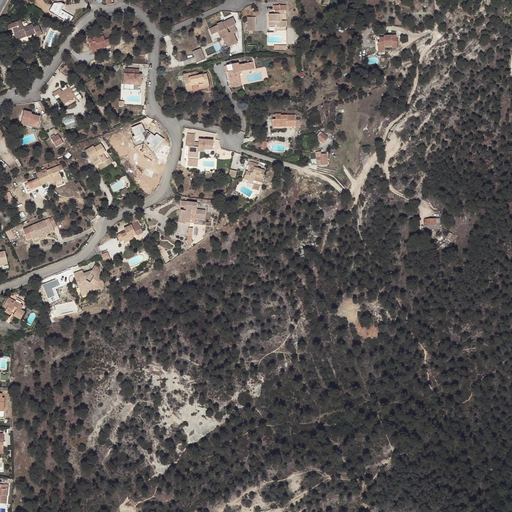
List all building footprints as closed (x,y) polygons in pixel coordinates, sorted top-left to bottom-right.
[(282,26),(282,19),(280,19),(280,13),(284,13),(283,8),(273,8),(273,12),(268,12),(269,24),(276,24),(276,26),(282,26)] [(247,15),(247,29),(256,29),(256,15),(247,15)] [(210,26),(204,29),(207,36),(213,34),(220,49),(232,44),(228,34),(230,33),(227,26),(228,25),(226,18),(215,23),(215,22),(209,24),(210,26)] [(20,22),(7,29),(8,33),(12,31),(17,42),(26,37),(26,38),(37,32),(38,35),(44,32),(39,23),(33,26),(32,23),(23,27),(20,22)] [(92,35),(86,36),(88,47),(95,46),(95,47),(109,44),(107,37),(103,38),(102,33),(97,34),(98,36),(93,37),(92,35)] [(380,39),(375,39),(374,50),(375,50),(381,50),(381,48),(388,48),(388,50),(393,50),(393,37),(380,37),(380,39)] [(196,55),(188,58),(192,67),(200,63),(196,55)] [(245,70),(244,62),(236,64),(235,62),(220,65),(221,72),(224,72),(226,83),(237,81),(235,72),(245,70)] [(140,73),(140,68),(124,68),(124,84),(142,84),(142,74),(140,73)] [(179,74),(182,87),(188,86),(187,82),(194,81),(195,86),(205,85),(203,73),(194,74),(193,71),(179,74)] [(73,86),(69,89),(75,98),(77,100),(80,98),(73,86)] [(75,98),(69,89),(62,93),(60,90),(53,94),(55,98),(58,97),(64,105),(75,98)] [(31,115),(24,114),(21,127),(37,130),(39,119),(30,117),(31,115)] [(290,134),(293,124),(280,121),(280,120),(274,118),(273,123),(270,122),(269,127),(278,129),(277,131),(290,134)] [(148,124),(144,121),(136,132),(140,135),(142,133),(153,141),(159,134),(147,126),(148,124)] [(326,137),(320,132),(316,137),(322,142),(326,137)] [(56,147),(64,143),(59,133),(51,137),(56,147)] [(211,152),(213,143),(198,141),(197,146),(194,146),(195,137),(187,135),(185,148),(187,148),(187,158),(196,159),(197,150),(211,152)] [(105,154),(99,145),(93,149),(92,148),(84,153),(92,166),(94,169),(96,167),(99,173),(111,165),(108,160),(106,161),(101,164),(97,159),(102,156),(105,154)] [(321,164),(326,163),(325,153),(323,153),(317,154),(317,156),(312,156),(314,165),(316,164),(321,164)] [(97,159),(101,164),(106,161),(102,156),(97,159)] [(0,167),(6,174),(11,169),(2,159),(0,160),(0,167)] [(189,161),(189,169),(196,169),(197,161),(189,161)] [(260,186),(262,179),(264,170),(257,168),(258,164),(247,161),(246,165),(252,167),(251,172),(245,171),(242,181),(254,184),(252,189),(258,190),(260,186)] [(62,172),(60,167),(45,172),(46,174),(40,176),(40,174),(35,176),(36,181),(29,184),(32,190),(39,187),(49,184),(50,186),(61,182),(58,174),(62,172)] [(231,169),(229,176),(236,178),(237,170),(231,169)] [(8,203),(14,201),(10,192),(4,194),(8,203)] [(195,212),(196,205),(181,203),(180,208),(185,209),(184,212),(180,212),(178,225),(183,225),(183,224),(189,224),(189,221),(203,223),(204,213),(195,212)] [(424,219),(425,230),(439,229),(438,217),(424,219)] [(48,221),(47,219),(26,228),(34,243),(45,238),(44,236),(49,233),(48,231),(52,229),(48,221)] [(138,236),(133,227),(125,230),(127,234),(122,237),(122,236),(118,238),(121,244),(125,242),(126,245),(131,243),(129,240),(138,236)] [(102,254),(104,260),(111,259),(109,252),(102,254)] [(57,279),(43,284),(49,302),(60,299),(56,287),(71,281),(69,276),(73,274),(72,269),(56,275),(57,279)] [(91,276),(85,278),(81,280),(82,283),(78,284),(83,300),(90,298),(91,295),(100,292),(104,294),(106,289),(100,270),(95,269),(91,276)] [(81,280),(85,278),(83,274),(75,277),(78,284),(82,283),(81,280)] [(23,308),(8,300),(4,310),(6,312),(5,315),(11,318),(14,311),(16,312),(14,318),(21,321),(25,313),(22,312),(23,308)] [(0,501),(9,502),(10,488),(6,487),(6,482),(0,482),(0,501)]
